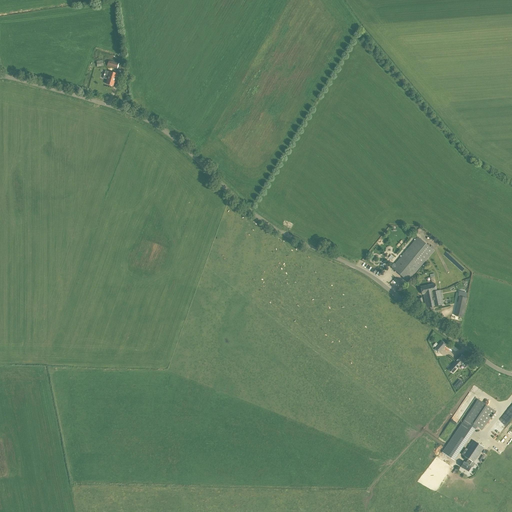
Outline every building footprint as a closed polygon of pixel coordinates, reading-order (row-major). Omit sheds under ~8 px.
[(117,70),(119,63),(109,60),(107,66),(117,70)] [(118,70),(123,72),(121,76),(125,77),(126,73),(124,72),(126,67),(120,65),(118,70)] [(106,79),(105,83),(113,86),(114,82),(115,82),(117,74),(109,72),(107,80),(106,79)] [(408,282),(434,251),(418,237),(391,268),(408,282)] [(436,291),(435,284),(420,287),(423,297),(426,308),(443,305),(440,290),(436,291)] [(459,296),(457,304),(465,306),(467,298),(459,296)] [(470,363),(462,355),(457,361),(457,360),(448,370),(452,374),(457,368),(461,364),(465,368),(470,363)] [(482,430),(495,411),(478,399),(442,452),(454,460),(477,426),(482,430)] [(474,463),(484,447),(473,440),(467,449),(466,448),(461,454),(468,459),(465,463),(464,462),(461,467),(468,471),(471,467),(469,465),(472,462),(474,463)]
